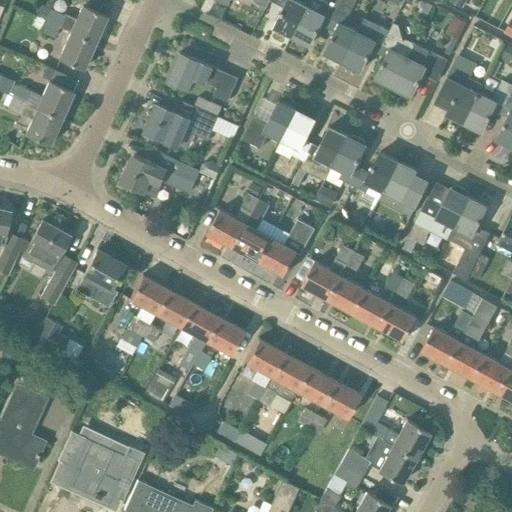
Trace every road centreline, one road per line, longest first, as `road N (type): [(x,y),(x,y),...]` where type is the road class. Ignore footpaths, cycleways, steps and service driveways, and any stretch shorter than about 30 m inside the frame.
road 1 (residential): [(463,447),(444,399),(68,191)]
road 2 (residential): [(165,0),(376,107),(428,152),(511,194)]
road 3 (residential): [(68,191),(151,0)]
